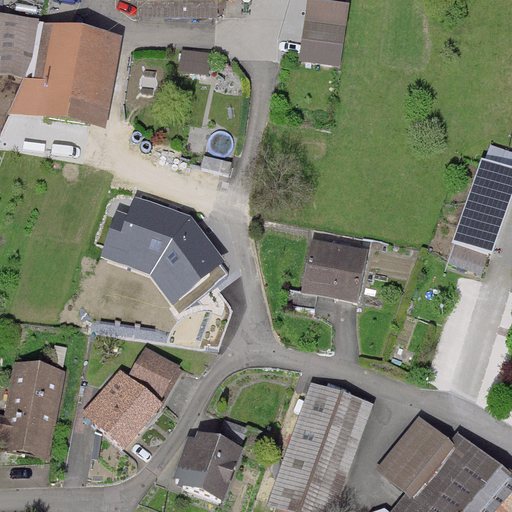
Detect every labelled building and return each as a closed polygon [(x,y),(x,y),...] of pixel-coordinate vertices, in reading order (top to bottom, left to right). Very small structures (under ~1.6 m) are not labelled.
[(216,18),(217,0),(211,0),(137,0),(137,15),(216,18)] [(334,0),(309,0),(299,61),(339,67),(350,3),(334,0)] [(0,72),(25,76),(33,58),(39,22),(41,18),(0,11),(0,72)] [(122,34),(39,22),(33,58),(25,76),(9,113),(107,130),(122,34)] [(511,151),(490,144),(485,157),(511,166),(511,151)] [(482,156),(454,240),(493,253),(511,196),(511,166),(485,157),(482,156)] [(191,215),(135,196),(128,213),(118,210),(101,257),(150,274),(180,313),(227,274),(220,265),(225,261),(191,215)] [(311,239),(301,292),(359,303),(369,250),(311,239)] [(146,347),(129,375),(160,402),(164,396),(168,398),(183,370),(180,368),(181,366),(146,347)] [(0,438),(7,439),(4,452),(49,461),(66,371),(14,362),(4,417),(0,416),(0,438)] [(121,369),(82,414),(125,450),(163,405),(160,402),(129,375),(121,369)] [(287,511),(335,511),(374,404),(311,382),(267,505),(287,511)] [(450,440),(419,416),(376,469),(406,493),(412,498),(455,444),(450,440)] [(225,419),(218,438),(241,446),(248,428),(225,419)] [(173,476),(180,479),(178,484),(224,501),(244,447),(241,446),(218,438),(197,430),(195,438),(188,435),(173,476)] [(509,471),(457,431),(450,440),(455,444),(412,498),(406,493),(391,511),(511,511),(511,470),(510,469),(509,471)]
